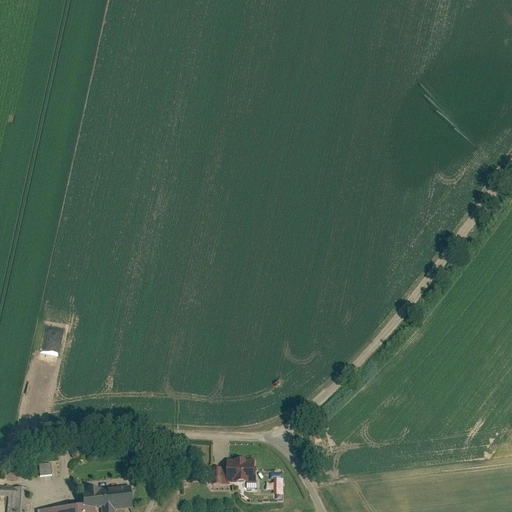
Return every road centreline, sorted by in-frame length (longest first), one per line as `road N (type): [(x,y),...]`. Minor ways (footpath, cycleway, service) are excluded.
road 1 (unclassified): [(275,432),(351,375),(511,166)]
road 2 (residential): [(275,432),(98,431),(0,451)]
